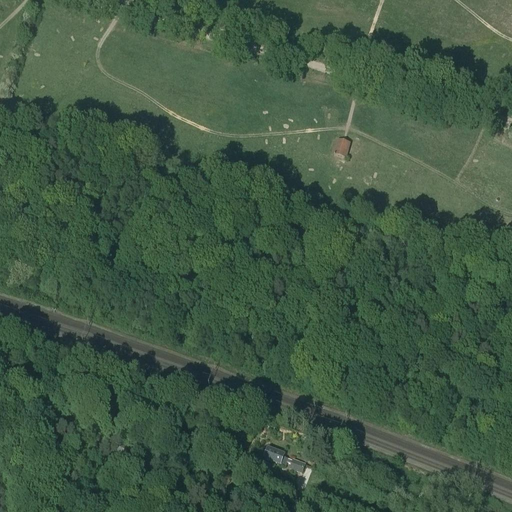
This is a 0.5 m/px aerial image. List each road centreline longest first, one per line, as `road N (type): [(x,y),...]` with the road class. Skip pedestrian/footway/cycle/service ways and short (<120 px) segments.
road 1 (track): [(0,235),(344,351),(451,366),(511,388)]
road 2 (track): [(511,122),(121,10)]
road 3 (unclassified): [(0,409),(274,511)]
